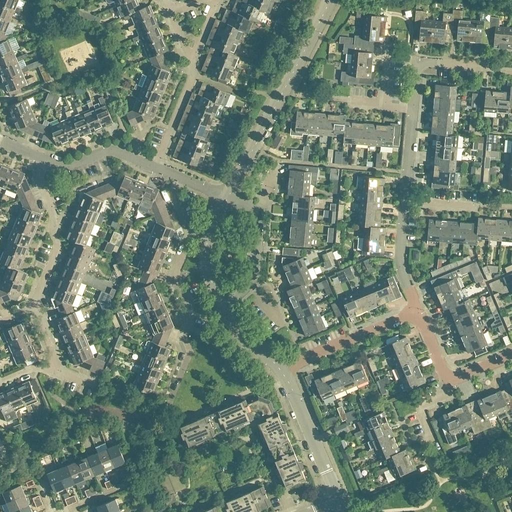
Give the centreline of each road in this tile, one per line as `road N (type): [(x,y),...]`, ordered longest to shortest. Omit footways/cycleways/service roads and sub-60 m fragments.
road 1 (residential): [(417,313),(399,263),(417,62),(511,71)]
road 2 (residential): [(169,402),(187,352),(180,337),(188,314),(173,279),(190,234),(174,193),(180,178)]
road 3 (residential): [(227,197),(329,0)]
road 4 (residential): [(45,161),(38,175),(58,222),(58,247),(34,307)]
road 5 (residential): [(281,373),(417,313)]
road 6 (residential): [(417,313),(445,382),(511,354)]
road 7 (residential): [(223,308),(251,280),(258,211),(227,197)]
road 8 (residential): [(335,500),(281,373)]
